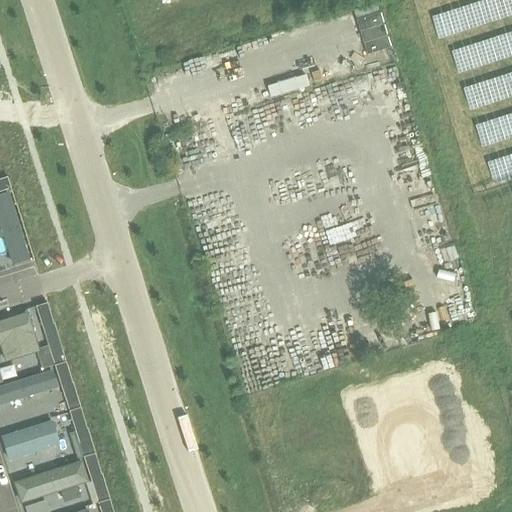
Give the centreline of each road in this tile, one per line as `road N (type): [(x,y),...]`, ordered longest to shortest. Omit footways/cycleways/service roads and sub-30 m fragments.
road 1 (unclassified): [(37,0),(118,257)]
road 2 (unclassified): [(118,257),(201,511)]
road 3 (residential): [(118,257),(0,294)]
